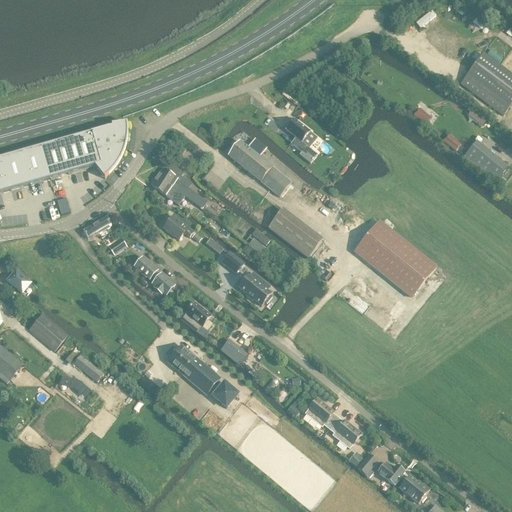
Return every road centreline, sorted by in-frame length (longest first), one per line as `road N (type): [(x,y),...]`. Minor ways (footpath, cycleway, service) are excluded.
road 1 (unclassified): [(486,511),(104,203)]
road 2 (primary): [(313,0),(188,75),(0,137)]
road 3 (unclassified): [(261,0),(155,68),(0,116)]
road 4 (track): [(511,131),(388,34)]
